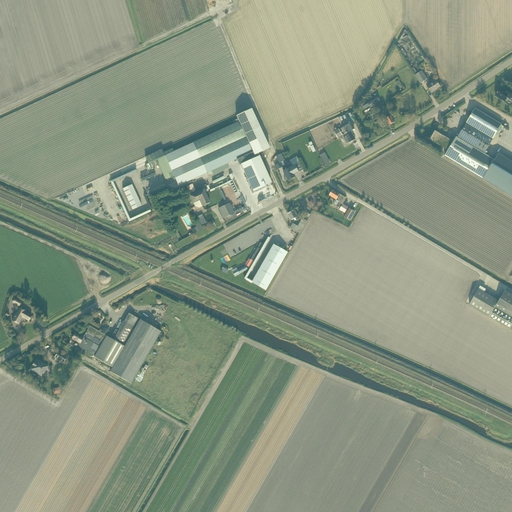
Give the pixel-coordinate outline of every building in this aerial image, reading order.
[(421,84),(428,79),(422,71),(415,75),(421,84)] [(436,79),(427,85),(432,93),(435,91),(435,90),(441,87),(436,79)] [(511,91),(508,90),(506,93),(499,89),(495,96),(505,102),(508,97),(511,100),(511,91)] [(365,109),(380,101),(377,95),(362,104),(365,109)] [(395,122),(392,118),(382,102),(379,105),(386,117),(385,117),(387,121),(389,125),(395,122)] [(272,184),(261,158),(263,157),(261,152),(270,148),(251,109),(236,116),(239,122),(192,143),(192,144),(170,154),(156,160),(165,180),(174,176),(178,186),(211,171),(213,175),(225,169),(229,167),(228,164),(236,160),(239,166),(241,165),(253,192),(272,184)] [(504,127),(502,125),(475,109),(455,142),(453,141),(452,142),(435,132),(430,140),(448,150),(445,156),(484,180),(496,160),(485,154),(496,135),(498,136),(504,127)] [(375,119),(372,114),(366,117),(369,122),(375,119)] [(352,133),(351,131),(355,129),(351,123),(342,128),(346,134),(345,134),(346,137),(344,138),(347,144),(349,143),(356,140),(354,136),(353,133),(352,133)] [(334,131),(338,138),(343,136),(339,129),(334,131)] [(299,172),(295,165),(300,162),(298,159),(292,163),(293,166),(289,168),(287,165),(282,168),(284,171),(283,171),(286,176),(286,177),(285,178),(285,179),(285,180),(286,181),(288,180),(289,180),(295,176),(294,175),(299,172)] [(511,196),(511,168),(497,159),(484,180),(511,196)] [(281,162),(275,165),(278,170),(284,167),(283,166),(285,165),(283,161),(281,162)] [(193,184),(187,187),(190,193),(195,190),(193,184)] [(203,189),(200,190),(199,188),(195,190),(196,192),(189,196),(193,204),(193,203),(195,207),(199,208),(202,207),(210,203),(203,189)] [(344,201),(346,198),(333,190),(330,196),(336,199),(333,204),(341,208),(340,210),(345,214),(349,208),(343,204),(345,201),(344,201)] [(150,208),(152,207),(147,196),(141,199),(139,199),(140,200),(145,200),(146,203),(143,205),(145,205),(145,204),(147,208),(146,208),(140,210),(144,210),(150,208)] [(234,213),(229,203),(218,208),(223,219),(234,213)] [(356,212),(352,210),(349,208),(344,217),(350,220),(356,212)] [(300,219),(295,210),(288,214),(292,220),(295,218),(297,221),(300,219)] [(303,218),(298,226),(293,223),(290,229),(299,234),(302,229),(303,229),(307,221),(303,218)] [(272,236),(250,279),(252,280),(274,238),(272,236)] [(273,244),(251,282),(266,291),(288,253),(273,244)] [(499,301),(485,292),(486,289),(481,286),(479,289),(469,305),(510,329),(511,324),(511,294),(505,290),(499,301)] [(19,307),(22,302),(14,298),(12,303),(19,307)] [(18,307),(12,321),(18,324),(22,317),(29,321),(32,316),(25,312),(26,311),(18,307)] [(131,384),(161,332),(129,314),(114,340),(106,336),(108,333),(103,331),(101,333),(90,326),(83,338),(76,334),(73,339),(77,341),(76,343),(75,342),(74,343),(74,344),(74,345),(74,346),(75,346),(76,346),(77,345),(78,346),(95,356),(94,357),(112,368),(110,372),(131,384)] [(55,357),(64,363),(67,357),(58,352),(55,357)] [(44,374),(48,367),(37,359),(35,363),(33,365),(33,366),(31,369),(41,376),(43,373),(44,374)]
